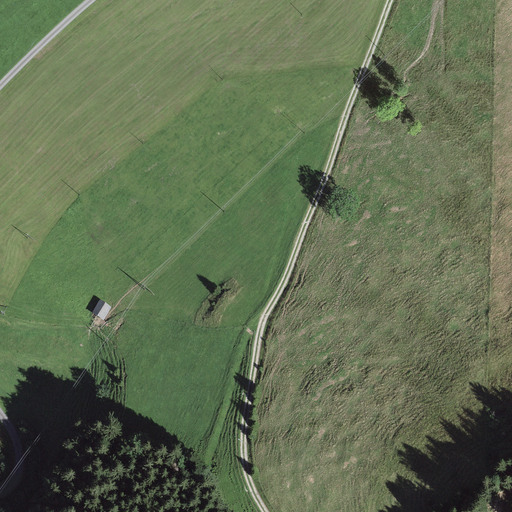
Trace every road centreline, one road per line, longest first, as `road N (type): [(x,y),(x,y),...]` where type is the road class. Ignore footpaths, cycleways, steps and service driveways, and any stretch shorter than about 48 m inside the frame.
road 1 (track): [(390,0),(259,332),(242,444),(265,511)]
road 2 (track): [(0,86),(90,0)]
